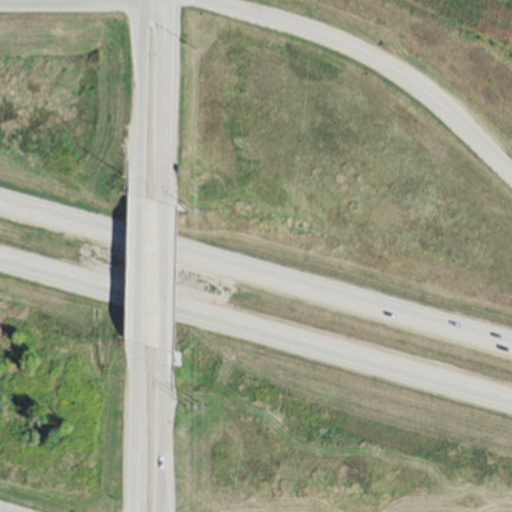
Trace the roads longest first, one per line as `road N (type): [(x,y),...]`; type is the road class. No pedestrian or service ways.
road 1 (trunk): [(511,346),(0,202)]
road 2 (trunk): [(0,264),(511,407)]
road 3 (trunk): [(511,176),(385,67),(202,0)]
road 4 (primary): [(162,205),(168,0)]
road 5 (primary): [(142,0),(139,199)]
road 6 (primary): [(137,346),(129,511)]
road 7 (primary): [(156,511),(160,350)]
road 8 (primary): [(139,199),(137,346)]
road 9 (primary): [(160,350),(162,205)]
